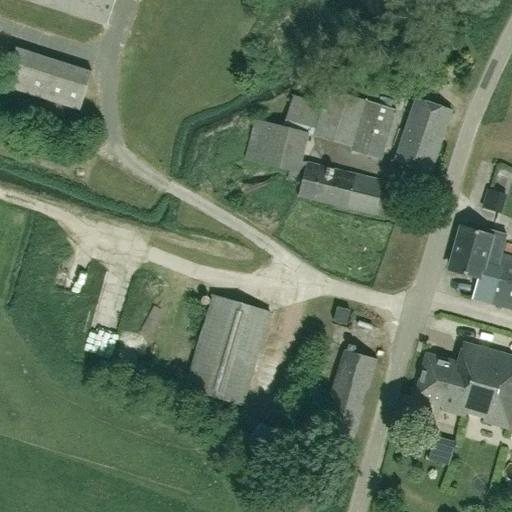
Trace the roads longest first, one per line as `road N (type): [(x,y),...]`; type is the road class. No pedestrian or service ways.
road 1 (unclassified): [(357,511),(462,149),(511,30)]
road 2 (track): [(0,195),(205,273)]
